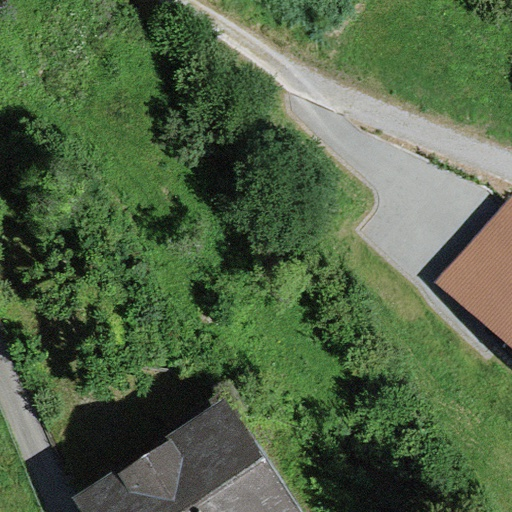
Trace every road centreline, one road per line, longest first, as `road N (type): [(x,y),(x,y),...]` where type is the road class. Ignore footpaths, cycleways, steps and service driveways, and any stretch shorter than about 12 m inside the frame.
road 1 (track): [(511,162),(364,113),(174,0)]
road 2 (unclassified): [(0,366),(61,511)]
